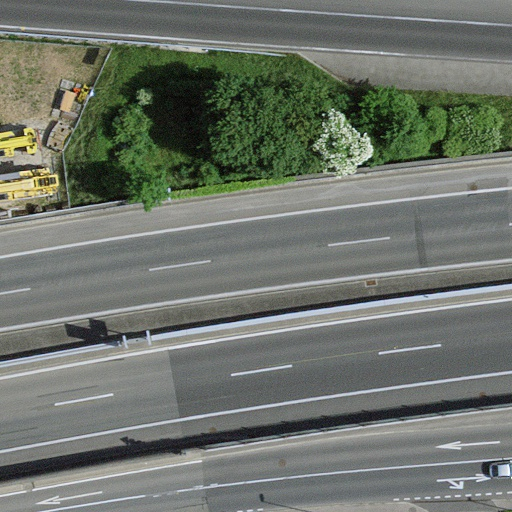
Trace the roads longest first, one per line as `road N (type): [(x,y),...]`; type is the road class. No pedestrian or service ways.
road 1 (motorway): [(0,415),(511,336)]
road 2 (motorway): [(511,224),(0,294)]
road 3 (motorway): [(511,43),(0,7)]
road 4 (primary): [(43,511),(220,485),(511,458)]
